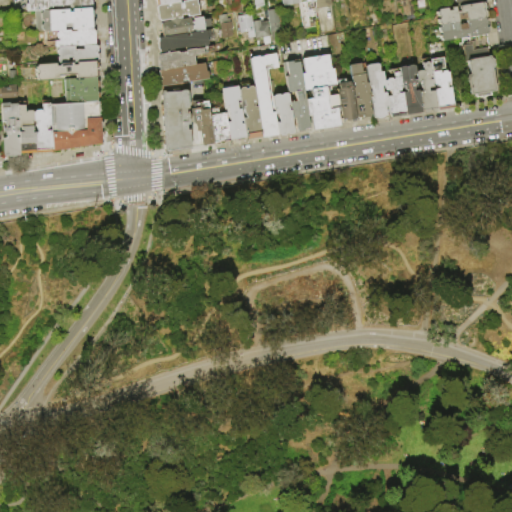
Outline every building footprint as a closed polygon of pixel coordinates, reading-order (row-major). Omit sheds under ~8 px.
[(90,0),(91,1),(92,1),(93,9),(92,9),(73,10),(71,10),(71,7),(47,8),(48,11),(35,12),(27,12),(27,5),(29,5),(28,0),(90,0)] [(157,6),(180,3),(180,5),(183,4),(183,2),(193,1),(198,0),(200,16),(190,17),(188,18),(188,15),(182,16),(183,19),(170,21),(160,22),(158,21),(157,8),(157,6)] [(265,0),(267,7),(256,9),(254,0),(265,0)] [(330,0),(332,7),(316,10),(314,0),(330,0)] [(438,26),(437,20),(439,19),(439,17),(437,17),(436,10),(448,8),(448,12),(451,11),(451,8),(456,7),(457,12),(460,12),(459,7),(481,3),(484,4),(485,10),(484,11),(486,11),(486,17),(485,19),(466,22),(466,20),(458,21),(459,23),(438,26)] [(92,9),(92,10),(94,11),(94,18),(92,19),(92,22),(94,23),(95,27),(93,28),(93,30),(73,31),(72,28),(64,28),(65,31),(46,32),(36,33),(35,12),(48,11),(69,10),(69,13),(73,13),(73,10),(92,9)] [(265,10),(269,35),(280,33),(276,9),(265,10)] [(236,16),(238,33),(252,31),(250,14),(236,16)] [(190,17),(191,23),(194,22),(194,19),(203,17),(204,21),(211,20),(212,27),(205,28),(205,31),(196,33),(196,31),(193,32),(193,33),(190,34),(186,34),(162,38),(160,25),(162,25),(162,24),(171,22),(170,21),(183,19),(188,18),(190,17)] [(441,42),(440,39),(437,40),(435,31),(439,31),(438,26),(459,23),(459,25),(466,24),(466,22),(485,19),(487,20),(488,25),(486,27),(486,28),(488,28),(489,33),(488,35),(469,38),(468,35),(466,36),(466,38),(455,40),(454,37),(452,38),(453,40),(441,42)] [(259,21),(259,20),(251,21),(254,38),(268,36),(266,24),(259,25),(259,21)] [(218,24),(229,22),(231,36),(221,38),(218,24)] [(46,32),(65,31),(73,31),(93,30),(94,30),(94,31),(96,32),(96,44),(95,45),(95,46),(84,47),(74,47),(58,48),(47,49),(46,32)] [(162,38),(186,34),(186,37),(190,36),(190,34),(193,33),(196,33),(205,31),(210,30),(212,38),(208,39),(209,45),(207,47),(203,48),(185,51),(185,49),(174,50),(174,53),(159,55),(158,43),(159,42),(159,39),(162,38)] [(487,48),(488,57),(491,56),(491,58),(493,60),(494,66),(493,69),(496,92),(490,93),(491,97),(475,99),(475,96),(469,96),(466,76),(469,76),(467,62),(465,63),(462,46),(465,46),(465,44),(474,42),(475,50),(487,48)] [(58,48),(74,47),(75,51),(84,50),(84,47),(95,46),(96,46),(96,47),(98,48),(98,52),(96,54),(98,55),(98,60),(96,62),(72,63),(72,59),(68,59),(68,63),(60,64),(58,63),(58,58),(59,56),(58,55),(58,51),(58,48)] [(157,55),(159,55),(174,53),(177,52),(179,54),(185,53),(185,51),(203,48),(204,55),(196,56),(194,58),(195,66),(185,68),(184,65),(182,65),(182,68),(160,72),(157,55)] [(278,134),(279,136),(262,139),(262,137),(257,107),(257,103),(254,88),(250,58),(276,54),(278,70),(268,71),(273,97),(275,115),(277,124),(278,134)] [(341,113),(337,113),(339,127),(313,131),(311,114),(308,115),(306,100),(312,99),(311,91),(304,92),(301,74),(304,74),(302,60),(328,55),(330,70),(334,69),(337,86),(327,87),(329,97),(338,95),(341,113)] [(430,60),(443,58),(445,71),(448,71),(450,83),(446,83),(447,89),(450,88),(454,108),(438,111),(438,110),(435,91),(434,90),(439,89),(439,87),(436,87),(436,86),(434,86),(430,62),(430,60)] [(310,129),(304,130),(304,132),(298,133),(295,119),(293,120),(290,103),(296,102),(295,93),(289,94),(286,78),(288,78),(286,63),(299,60),(301,74),(304,92),(306,100),(308,115),(310,129)] [(96,62),(96,63),(98,64),(98,67),(97,68),(97,72),(98,73),(98,75),(97,77),(97,78),(83,79),(76,80),(76,76),(59,77),(59,80),(39,82),(36,79),(36,76),(38,74),(38,73),(36,71),(36,67),(37,65),(56,64),(56,67),(60,66),(60,64),(68,63),(72,63),(96,62)] [(434,88),(429,89),(429,92),(435,91),(438,110),(437,110),(436,112),(431,113),(430,111),(429,113),(424,114),(422,112),(418,92),(423,92),(421,83),(417,84),(416,80),(416,75),(415,72),(423,71),(422,64),(430,62),(434,86),(434,88)] [(160,72),(182,68),(185,68),(195,66),(205,64),(206,72),(208,72),(209,80),(189,83),(188,79),(186,79),(186,76),(183,76),(183,80),(182,80),(182,84),(161,87),(160,81),(162,81),(162,78),(160,78),(159,72),(160,72)] [(370,96),(369,96),(372,118),(363,119),(363,117),(362,116),(357,117),(351,82),(350,77),(351,77),(349,66),(361,64),(362,72),(364,72),(366,84),(368,83),(370,96)] [(389,108),(385,108),(387,117),(385,118),(383,118),(378,119),(376,119),(374,119),(370,96),(368,83),(365,67),(367,65),(376,64),(379,65),(380,73),(383,72),(384,82),(385,86),(381,87),(383,94),(386,94),(387,98),(389,108)] [(416,75),(412,75),(413,80),(416,80),(417,84),(418,88),(414,88),(415,91),(418,91),(418,92),(422,112),(422,113),(406,116),(402,93),(406,93),(406,90),(404,90),(403,87),(401,87),(399,73),(399,69),(400,67),(404,67),(407,68),(408,66),(412,65),(413,66),(414,66),(415,72),(416,75)] [(402,90),(400,90),(400,91),(397,92),(398,94),(402,93),(406,116),(390,118),(389,108),(387,98),(391,97),(390,91),(386,92),(385,86),(384,82),(386,81),(387,79),(390,79),(392,80),(394,78),(393,74),(399,73),(401,87),(402,90)] [(97,78),(97,82),(99,83),(99,86),(98,88),(98,93),(100,94),(100,98),(98,99),(98,102),(85,103),(84,102),(77,102),(77,104),(66,104),(65,80),(75,80),(76,81),(82,81),(83,79),(97,78)] [(357,118),(355,118),(355,120),(346,121),(345,120),(342,120),(341,113),(338,95),(337,90),(339,90),(339,84),(351,82),(357,117),(357,118)] [(262,137),(246,140),(246,139),(244,124),(244,122),(243,120),(246,119),(246,115),(244,115),(243,107),(244,107),(244,103),(241,103),(240,101),(239,91),(241,88),(244,88),(243,85),(249,85),(249,87),(252,87),(253,88),(254,88),(257,103),(254,104),(255,107),(257,107),(262,137)] [(246,139),(230,141),(227,124),(231,123),(228,108),(225,108),(222,90),(238,87),(239,91),(240,101),(237,102),(238,111),(242,110),(243,120),(244,122),(241,122),(241,125),(244,124),(246,139)] [(0,88),(0,97),(14,97),(13,95),(6,95),(6,88),(0,88)] [(164,154),(161,91),(165,91),(165,92),(180,92),(183,91),(186,91),(188,92),(190,126),(187,126),(187,131),(191,131),(192,150),(164,154)] [(293,135),(288,136),(286,134),(285,136),(280,137),(278,134),(277,124),(280,123),(278,114),(275,115),(273,97),(274,95),(278,95),(280,96),(282,94),(286,94),(288,95),(290,105),(288,105),(289,111),(290,111),(294,132),(293,135)] [(100,102),(100,105),(101,105),(102,113),(100,113),(101,122),(102,122),(102,130),(101,130),(101,133),(102,133),(103,140),(102,140),(102,144),(53,152),(52,132),(51,126),(50,105),(66,104),(77,104),(85,103),(98,102),(100,102)] [(20,156),(16,157),(16,158),(10,158),(9,157),(4,157),(3,139),(7,139),(6,133),(4,133),(4,128),(6,128),(6,123),(2,123),(1,104),(10,104),(10,105),(18,105),(18,106),(18,119),(16,119),(16,122),(18,122),(19,128),(19,133),(19,136),(17,136),(17,139),(19,138),(20,155),(20,156)] [(53,153),(37,154),(35,134),(37,134),(37,122),(35,122),(34,113),(36,111),(41,111),(43,112),(43,104),(50,104),(50,105),(51,126),(49,127),(49,129),(47,129),(47,132),(52,132),(53,152),(53,153)] [(37,154),(20,155),(19,138),(19,136),(19,133),(24,132),(24,130),(21,131),(21,128),(19,128),(18,122),(18,119),(18,106),(25,106),(26,113),(27,112),(32,111),(34,113),(35,122),(35,123),(33,123),(34,134),(35,134),(37,154)] [(214,145),(202,147),(200,132),(197,133),(196,125),(195,126),(193,112),(209,110),(210,116),(214,144),(214,145)] [(230,141),(214,144),(210,116),(226,113),(227,124),(230,141)]
